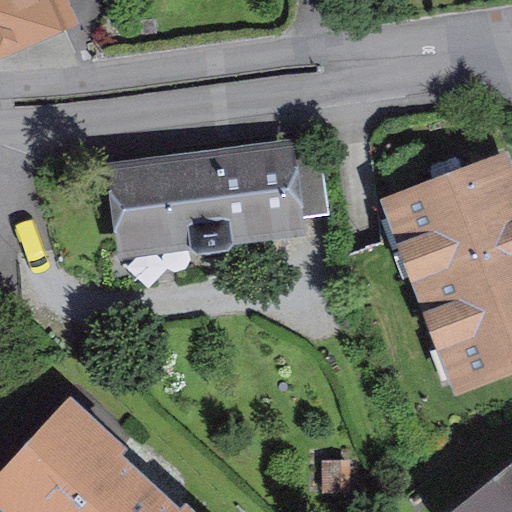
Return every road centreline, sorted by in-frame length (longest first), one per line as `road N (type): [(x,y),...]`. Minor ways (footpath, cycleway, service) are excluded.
road 1 (residential): [(0,123),(318,87),(507,50)]
road 2 (residential): [(0,89),(323,48),(507,50)]
